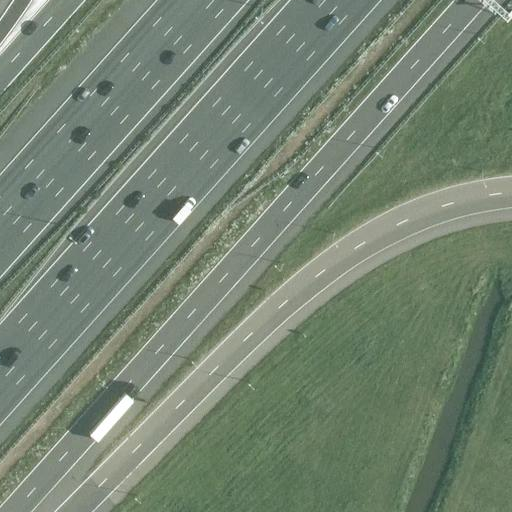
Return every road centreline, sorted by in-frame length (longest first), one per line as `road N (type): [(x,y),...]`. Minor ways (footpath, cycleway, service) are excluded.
road 1 (motorway): [(10,511),(470,0)]
road 2 (motorway): [(76,511),(318,274),(402,222),(511,192)]
road 3 (motorway): [(0,381),(341,0)]
road 4 (motorway): [(203,0),(0,228)]
